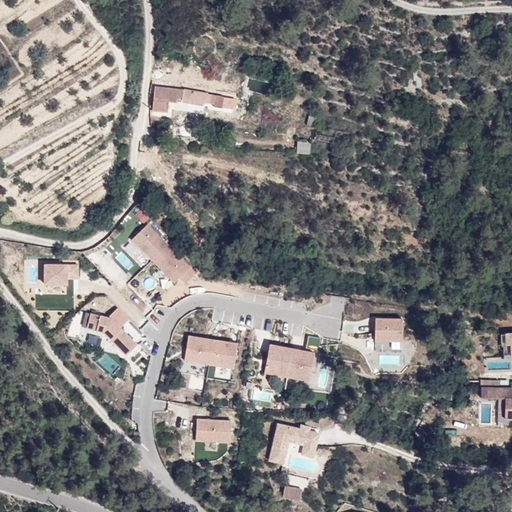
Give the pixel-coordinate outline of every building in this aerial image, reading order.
[(206,94),(206,93),(184,89),(155,86),(153,111),(168,112),(169,101),(176,102),(177,99),(204,104),(205,102),(214,104),(214,106),(222,108),(222,106),(231,107),(232,99),(223,98),(223,97),(206,94)] [(318,127),(320,118),(309,115),(307,124),(318,127)] [(334,138),(316,134),(315,139),(333,143),(334,138)] [(310,154),(311,141),(298,140),(297,153),(310,154)] [(143,224),(149,217),(140,210),(134,216),(143,224)] [(196,273),(148,224),(132,240),(175,283),(180,278),(186,283),(196,273)] [(78,279),(78,265),(45,265),(45,285),(67,285),(67,279),(78,279)] [(141,344),(121,328),(130,319),(118,307),(110,316),(112,319),(91,314),(88,328),(105,332),(127,355),(141,344)] [(403,340),(403,317),(376,318),(375,340),(403,340)] [(235,366),(238,343),(188,335),(184,359),(235,366)] [(310,380),(315,352),(270,344),(265,372),(310,380)] [(320,345),(320,353),(336,354),(336,346),(320,345)] [(114,375),(121,366),(104,351),(96,360),(114,375)] [(511,395),(511,387),(481,387),(481,398),(505,398),(505,415),(511,415),(511,398),(511,399),(511,395)] [(231,441),(232,420),(197,419),(196,439),(231,441)] [(316,446),(319,431),(310,430),(311,425),(301,424),(300,428),(278,424),(271,460),(286,463),(290,441),(316,446)] [(303,443),(301,452),(315,455),(316,446),(303,443)] [(300,501),(302,489),(284,486),(282,497),(300,501)]
